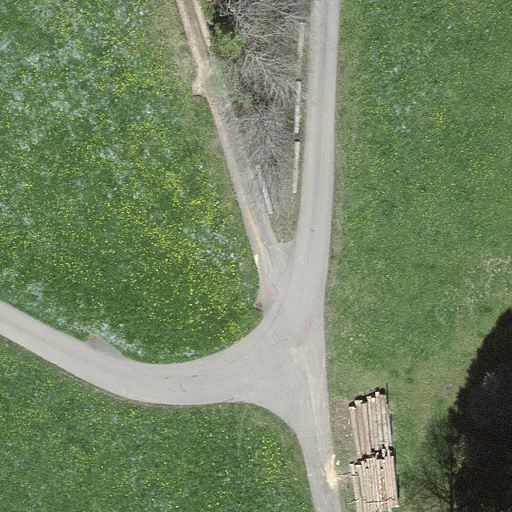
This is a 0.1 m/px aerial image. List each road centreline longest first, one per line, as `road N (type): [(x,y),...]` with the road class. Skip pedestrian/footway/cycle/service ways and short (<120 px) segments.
road 1 (track): [(287,333),(187,0)]
road 2 (track): [(325,0),(312,249),(287,333)]
road 3 (track): [(287,333),(235,373),(174,384),(84,364),(0,319)]
